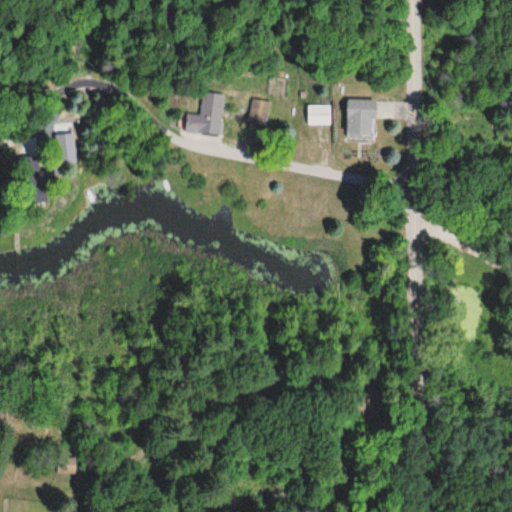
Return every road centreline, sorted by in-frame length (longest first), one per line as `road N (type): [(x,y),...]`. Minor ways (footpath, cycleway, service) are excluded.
road 1 (residential): [(419,511),(406,0)]
road 2 (residential): [(407,187),(197,145),(163,130),(102,81),(78,79),(52,96),(25,135),(0,139)]
